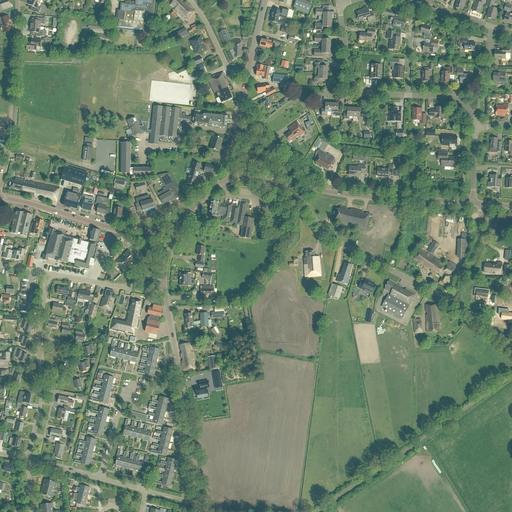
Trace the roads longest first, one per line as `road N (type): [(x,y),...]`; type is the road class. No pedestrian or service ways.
road 1 (unclassified): [(511,346),(458,305),(325,232),(300,199),(301,187)]
road 2 (unclassified): [(0,191),(17,0)]
road 3 (secondary): [(472,203),(301,187)]
road 4 (residential): [(101,479),(120,403),(135,383),(182,392)]
road 5 (secondary): [(135,231),(0,197)]
road 6 (unclassified): [(199,511),(182,392)]
